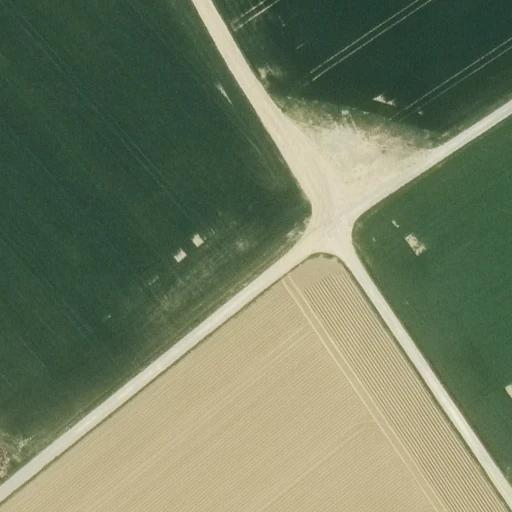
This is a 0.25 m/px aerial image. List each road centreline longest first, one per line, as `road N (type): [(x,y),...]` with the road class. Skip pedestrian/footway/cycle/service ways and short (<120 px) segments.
road 1 (track): [(511,114),(211,317),(0,486)]
road 2 (track): [(511,501),(332,235),(200,0)]
